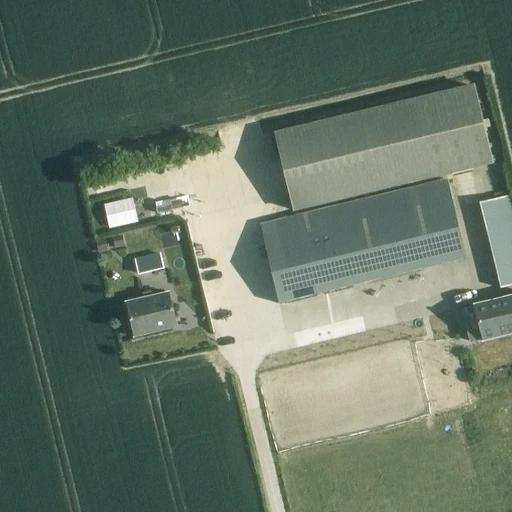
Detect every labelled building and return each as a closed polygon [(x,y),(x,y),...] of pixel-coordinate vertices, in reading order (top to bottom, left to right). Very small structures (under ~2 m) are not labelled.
[(277,135),(296,212),(488,166),(469,88),(277,135)] [(280,304),(465,259),(447,181),(261,226),(280,304)] [(500,289),(511,286),(511,202),(511,197),(479,204),(500,289)] [(160,254),(135,260),(139,275),(164,269),(163,267),(161,256),(160,254)] [(146,299),(126,304),(135,338),(177,328),(169,294),(153,297),(152,292),(145,294),(146,299)] [(483,342),(511,335),(511,297),(474,306),(483,342)]
